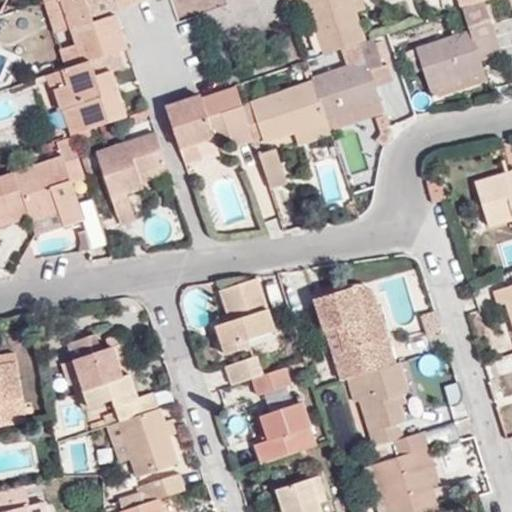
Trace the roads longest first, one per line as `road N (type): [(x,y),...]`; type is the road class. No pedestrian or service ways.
road 1 (residential): [(399,230),(436,254),(511,507)]
road 2 (residential): [(208,261),(143,57),(185,43)]
road 3 (residential): [(151,270),(230,511)]
road 4 (residential): [(399,230),(208,261)]
road 5 (residential): [(511,116),(427,132),(407,156),(399,230)]
road 6 (residential): [(151,270),(0,295)]
